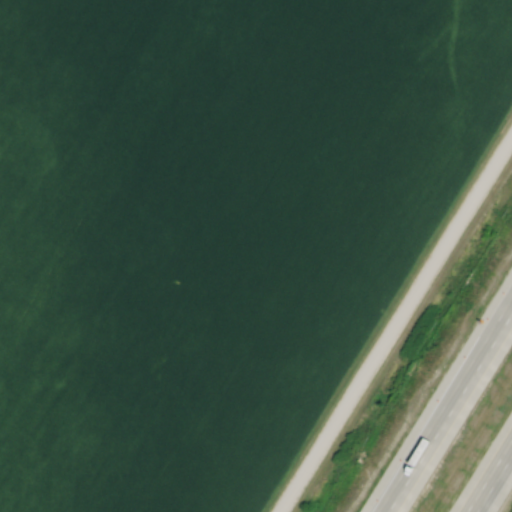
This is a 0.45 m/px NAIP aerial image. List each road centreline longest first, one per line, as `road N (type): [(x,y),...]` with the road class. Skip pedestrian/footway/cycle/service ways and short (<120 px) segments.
road 1 (residential): [(511,141),(280,511)]
road 2 (motorway): [(511,309),(388,511)]
